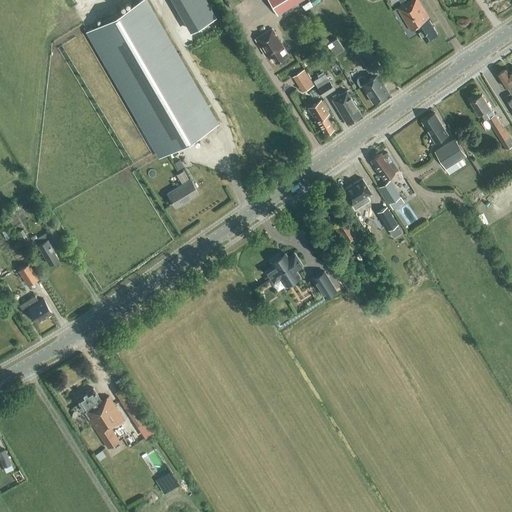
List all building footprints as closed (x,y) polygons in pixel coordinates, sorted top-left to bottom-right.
[(216,125),(143,0),(141,0),(87,32),(159,157),(216,125)] [(283,0),(291,17),(315,7),(312,0),(283,0)] [(429,20),(431,18),(427,11),(419,0),(412,0),(398,9),(411,31),(417,27),(426,41),(438,34),(429,20)] [(276,62),(288,55),(272,29),(256,39),(266,56),(270,53),(276,62)] [(368,72),(378,65),(365,44),(354,51),(368,72)] [(507,98),(508,100),(511,97),(511,72),(509,74),(506,69),(498,74),(506,87),(507,87),(511,93),(507,96),(507,98)] [(322,97),(335,89),(325,76),(315,83),(317,87),(316,88),(322,97)] [(362,85),(373,103),(389,93),(381,81),(378,82),(374,76),(366,82),(364,78),(363,77),(361,77),(358,79),(357,81),(357,82),(360,86),(362,85)] [(494,84),(482,92),(496,114),(508,106),(494,84)] [(361,115),(346,91),(332,99),(346,123),(361,115)] [(495,115),(482,94),(471,101),(479,114),(481,113),(486,121),(488,119),(507,149),(511,145),(511,140),(496,114),(495,115)] [(307,108),(314,118),(313,119),(314,120),(316,124),(318,123),(325,133),(325,134),(325,133),(333,129),(329,122),(329,121),(327,119),(324,113),(327,111),(321,101),(320,100),(311,106),(308,107),(307,108)] [(511,133),(511,114),(507,108),(499,113),(511,133)] [(443,126),(435,113),(423,121),(430,133),(432,133),(437,141),(448,134),(443,126)] [(446,168),(467,155),(456,138),(435,150),(446,168)] [(381,156),(379,153),(371,159),(375,165),(374,165),(384,179),(399,169),(387,152),(381,156)] [(179,160),(174,163),(178,170),(183,167),(179,160)] [(183,171),(176,175),(182,184),(189,180),(183,171)] [(371,193),(362,178),(342,190),(354,210),(370,200),(367,195),(371,193)] [(176,207),(198,193),(190,179),(189,180),(182,184),(167,193),(176,207)] [(400,196),(390,180),(379,187),(390,204),(400,196)] [(386,206),(377,211),(389,229),(397,224),(386,206)] [(343,241),(356,233),(351,225),(348,227),(342,218),(335,222),(337,224),(333,226),(343,241)] [(397,224),(389,229),(393,237),(402,232),(397,224)] [(37,238),(40,244),(38,245),(49,264),(58,259),(54,252),(57,250),(52,243),(60,238),(52,225),(45,229),(47,232),(37,238)] [(30,242),(23,229),(17,233),(24,245),(30,242)] [(366,241),(361,232),(355,234),(360,244),(366,241)] [(356,262),(346,247),(338,251),(347,267),(356,262)] [(281,258),(280,256),(272,261),(275,267),(267,272),(273,282),(281,277),(286,284),(298,277),(294,269),(300,265),(294,255),(287,259),(285,256),(281,258)] [(28,284),(37,278),(29,265),(19,270),(28,284)] [(324,298),(337,290),(324,270),(312,278),(324,298)] [(35,295),(20,305),(24,312),(29,309),(37,322),(52,313),(43,299),(39,302),(35,295)] [(144,419),(157,414),(140,376),(127,381),(144,419)] [(111,428),(124,420),(108,396),(101,401),(93,388),(76,398),(107,447),(118,440),(111,428)] [(6,446),(15,467),(22,464),(13,443),(6,446)] [(105,449),(107,455),(114,453),(111,446),(105,449)] [(0,458),(3,467),(11,464),(5,449),(0,451),(0,458)] [(166,449),(158,455),(166,468),(174,463),(166,449)]
